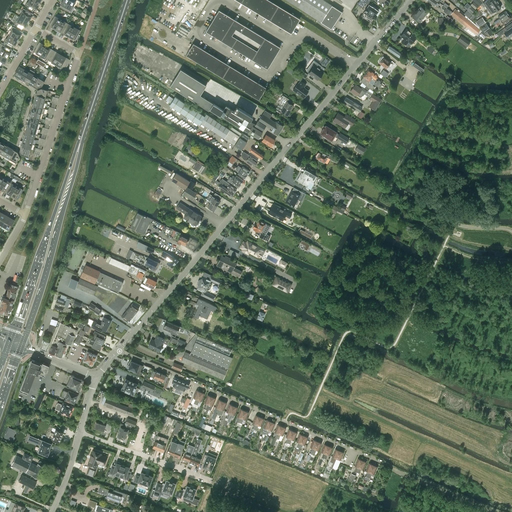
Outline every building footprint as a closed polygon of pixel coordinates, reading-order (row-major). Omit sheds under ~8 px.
[(39,3),(33,0),(29,0),(28,2),(27,2),(25,5),(34,11),(39,3)] [(73,6),(63,0),(59,7),(69,13),(73,6)] [(236,0),(291,33),(300,19),(269,0),(236,0)] [(286,0),(331,29),(342,12),(323,0),(286,0)] [(483,3),(481,4),(484,7),(485,6),(491,13),(494,11),(494,12),(500,7),(495,0),(486,0),(484,2),(483,3)] [(464,6),(471,13),(474,10),(467,3),(464,6)] [(364,11),(363,12),(367,15),(366,17),(371,20),(372,18),(373,19),(373,18),(374,19),(377,15),(376,14),(378,11),(375,9),(372,6),(372,7),(369,5),(366,9),(365,9),(364,11)] [(423,15),(425,16),(428,13),(426,11),(427,11),(421,7),(413,17),(418,21),(423,15)] [(20,16),(28,21),(33,14),(23,8),(21,12),(22,13),(20,16)] [(455,9),(451,14),(466,27),(468,28),(467,30),(475,36),(476,35),(480,30),(455,9)] [(261,44),(276,54),(280,47),(219,10),(206,31),(267,68),(272,60),(257,51),(261,44)] [(472,14),(467,10),(464,14),(468,18),(472,14)] [(499,21),(508,15),(505,11),(498,16),(499,18),(495,21),(493,22),(495,25),(496,23),(499,21)] [(508,15),(499,21),(500,23),(501,22),(503,24),(511,19),(508,15)] [(28,21),(20,16),(18,20),(17,20),(16,20),(14,24),(24,29),(28,21)] [(56,29),(61,19),(54,16),(49,25),(56,29)] [(485,22),(482,17),(475,22),(479,27),(485,22)] [(61,19),(56,29),(62,33),(67,23),(61,19)] [(499,32),(497,34),(498,36),(504,32),(505,32),(509,29),(511,26),(511,20),(504,26),(505,28),(503,30),(502,30),(500,31),(499,32)] [(67,23),(62,33),(68,37),(74,27),(67,23)] [(480,27),(484,32),(485,32),(490,28),(486,23),(480,27)] [(9,35),(18,40),(22,32),(13,26),(11,30),(11,31),(9,35)] [(74,27),(68,37),(75,40),(81,31),(74,27)] [(490,28),(484,33),(488,36),(493,33),(490,28)] [(416,38),(406,29),(401,35),(402,36),(399,39),(406,45),(410,40),(412,42),(416,38)] [(18,40),(9,35),(7,38),(6,38),(4,42),(13,47),(18,40)] [(470,42),(461,36),(458,40),(467,47),(470,42)] [(40,56),(46,46),(39,42),(34,52),(40,56)] [(0,53),(1,54),(7,58),(12,50),(7,47),(8,46),(3,43),(2,44),(0,43),(0,53)] [(186,55),(193,59),(200,48),(193,43),(186,55)] [(46,46),(40,56),(48,60),(54,50),(46,46)] [(399,57),(401,54),(389,46),(387,49),(399,57)] [(193,59),(200,64),(208,52),(200,48),(193,59)] [(61,55),(54,50),(48,60),(56,65),(61,55)] [(200,64),(208,68),(215,56),(208,52),(200,64)] [(61,55),(56,65),(66,70),(69,60),(61,55)] [(208,68),(215,73),(222,61),(215,56),(208,68)] [(383,56),(380,60),(381,60),(379,63),(386,68),(387,67),(388,67),(388,66),(391,63),(383,56)] [(313,62),(306,70),(309,72),(308,73),(317,79),(323,71),(322,70),(323,68),(321,66),(322,66),(323,64),(325,66),(329,60),(325,57),(321,63),(322,63),(320,65),(315,61),(313,62)] [(215,73),(222,77),(229,65),(222,61),(215,73)] [(421,68),(415,63),(413,66),(419,70),(422,72),(424,70),(425,69),(422,67),(421,68)] [(19,78),(24,69),(25,67),(20,64),(14,75),(19,78)] [(222,77),(229,82),(237,70),(229,65),(222,77)] [(29,72),(24,69),(19,78),(24,81),(29,72)] [(24,81),(28,83),(33,75),(35,72),(30,69),(29,72),(24,81)] [(223,109),(200,95),(206,85),(181,69),(173,80),(171,79),(167,84),(209,110),(210,109),(220,116),(220,115),(258,138),(262,132),(254,127),(256,125),(226,106),(223,109)] [(369,69),(366,73),(372,78),(371,79),(376,82),(380,85),(381,84),(382,84),(383,82),(381,80),(381,81),(377,78),(376,78),(378,76),(377,75),(378,73),(376,71),(374,73),(369,69)] [(229,82),(237,86),(244,74),(237,70),(229,82)] [(363,77),(361,81),(361,82),(362,83),(366,86),(364,88),(367,91),(373,94),(374,92),(372,90),(374,87),(373,86),(374,84),(376,82),(371,79),(372,78),(366,73),(363,77)] [(237,86),(244,91),(251,79),(244,74),(237,86)] [(33,75),(28,83),(33,86),(38,77),(33,75)] [(38,77),(33,86),(36,88),(42,86),(45,81),(38,77)] [(244,91),(251,95),(259,83),(251,79),(244,91)] [(308,91),(303,87),(306,84),(300,81),(298,84),(298,83),(293,90),(303,97),(308,91)] [(251,95),(259,99),(266,87),(259,83),(251,95)] [(355,84),(350,91),(356,96),(357,96),(359,98),(361,97),(363,96),(367,91),(364,88),(362,87),(361,88),(355,84)] [(36,95),(45,97),(47,90),(41,88),(37,90),(36,95)] [(373,101),(369,107),(374,110),(381,99),(373,94),(369,99),(373,101)] [(279,103),(275,108),(287,116),(293,105),(290,103),(287,101),(286,101),(288,98),(289,99),(282,95),(281,98),(282,98),(279,103)] [(206,114),(205,116),(175,96),(169,105),(199,125),(199,124),(201,122),(224,138),(234,145),(239,136),(241,133),(231,127),(229,129),(206,114)] [(343,102),(351,107),(359,112),(362,107),(346,97),(343,102)] [(45,109),(42,108),(33,105),(31,110),(41,113),(44,114),(45,109)] [(271,131),(278,135),(283,126),(276,122),(275,122),(269,119),(272,115),(265,111),(259,120),(259,122),(272,130),(271,131)] [(346,114),(344,117),(338,113),(333,121),(344,127),(347,123),(351,125),(355,120),(346,114)] [(323,129),(322,129),(323,130),(321,133),(320,133),(332,140),(332,139),(333,140),(335,136),(334,136),(337,137),(337,138),(346,143),(349,139),(340,133),(339,134),(336,133),(337,132),(326,125),(325,126),(324,126),(323,127),(323,129)] [(265,143),(271,146),(275,140),(269,136),(269,137),(266,135),(262,140),(265,142),(265,143)] [(235,145),(239,148),(241,150),(247,142),(240,138),(235,145)] [(362,154),(365,149),(358,144),(355,150),(362,154)] [(0,153),(5,156),(10,147),(5,145),(0,153)] [(30,149),(21,146),(19,151),(21,154),(28,157),(30,149)] [(9,159),(14,150),(10,147),(5,156),(9,159)] [(261,159),(263,155),(252,147),(250,151),(261,159)] [(14,150),(9,159),(16,163),(19,157),(18,152),(14,150)] [(338,159),(331,155),(328,153),(327,155),(320,151),(316,157),(324,162),(327,157),(336,162),(338,159)] [(254,166),(257,161),(243,152),(242,154),(243,156),(242,157),(243,158),(243,159),(246,161),(254,166)] [(192,168),(202,174),(207,168),(196,161),(192,168)] [(237,168),(247,175),(250,171),(242,166),(241,168),(238,166),(237,168)] [(237,174),(244,179),(247,175),(237,168),(235,170),(238,172),(237,174)] [(301,172),(297,180),(298,181),(301,183),(307,186),(310,181),(312,182),(316,176),(305,169),(302,173),(301,172)] [(185,189),(189,181),(176,173),(171,180),(185,189)] [(233,175),(231,178),(240,184),(243,180),(236,175),(235,177),(233,175)] [(230,177),(227,180),(231,182),(238,188),(240,184),(231,178),(230,177)] [(10,182),(3,178),(0,184),(0,189),(4,192),(10,182)] [(221,178),(219,182),(221,184),(223,185),(234,193),(237,189),(229,184),(221,178)] [(214,179),(212,181),(218,185),(219,186),(218,187),(219,188),(224,191),(231,197),(234,193),(223,185),(221,184),(219,182),(215,180),(214,179)] [(16,186),(18,184),(11,180),(10,182),(4,192),(11,195),(16,186)] [(191,180),(187,186),(192,190),(196,183),(191,180)] [(23,190),(16,186),(11,195),(18,199),(23,190)] [(186,187),(184,190),(182,194),(192,200),(196,193),(186,187)] [(291,190),(285,201),(294,206),(297,199),(301,202),(303,197),(305,194),(294,187),(294,188),(292,191),(291,190)] [(212,196),(209,201),(217,206),(220,201),(219,200),(221,197),(215,193),(213,196),(212,196)] [(209,201),(205,206),(213,211),(217,206),(209,201)] [(180,203),(176,208),(186,214),(184,218),(186,220),(191,222),(191,224),(193,225),(195,225),(196,225),(198,224),(199,222),(198,221),(201,216),(190,209),(188,210),(186,208),(187,207),(180,203)] [(270,210),(268,213),(282,221),(285,216),(289,218),(290,217),(292,214),(277,206),(273,204),(270,210)] [(130,228),(144,234),(152,219),(138,212),(130,228)] [(8,216),(2,226),(9,230),(14,220),(8,216)] [(255,222),(252,227),(254,228),(253,229),(258,231),(261,233),(259,236),(264,239),(267,241),(269,237),(270,236),(266,234),(267,232),(270,225),(266,223),(260,220),(261,220),(258,219),(256,223),(255,222)] [(300,229),(299,232),(312,239),(311,238),(312,235),(300,229)] [(185,245),(186,243),(187,242),(188,241),(188,240),(188,239),(180,235),(177,242),(180,244),(181,243),(185,245)] [(243,242),(241,247),(244,249),(243,250),(247,252),(248,253),(249,251),(257,256),(262,247),(253,242),(253,244),(247,241),(246,243),(243,242)] [(138,242),(136,246),(146,251),(152,254),(154,249),(148,246),(138,242)] [(172,267),(178,260),(172,256),(168,253),(163,251),(163,252),(161,255),(165,257),(164,259),(164,260),(165,261),(167,262),(166,262),(172,267)] [(239,276),(241,271),(234,267),(236,263),(221,256),(217,266),(239,276)] [(128,271),(130,266),(111,257),(109,263),(128,271)] [(157,269),(160,263),(148,257),(145,264),(151,266),(150,268),(153,270),(154,270),(155,270),(156,270),(157,269)] [(80,276),(108,288),(118,293),(123,282),(85,265),(80,276)] [(210,280),(220,285),(222,281),(210,275),(208,279),(203,276),(201,279),(200,279),(200,280),(200,281),(199,283),(198,283),(197,287),(197,288),(203,291),(201,294),(214,300),(215,297),(205,292),(206,289),(207,289),(210,289),(211,285),(210,283),(209,283),(210,280)] [(153,288),(156,282),(148,277),(145,284),(153,288)] [(276,277),(273,283),(288,290),(291,284),(276,277)] [(76,287),(93,295),(97,286),(79,278),(78,280),(71,278),(69,286),(76,289),(76,287)] [(18,286),(10,284),(6,296),(4,296),(0,308),(0,311),(9,314),(18,286)] [(57,298),(55,304),(63,306),(68,308),(69,304),(67,304),(68,301),(69,301),(70,299),(66,298),(65,301),(57,298)] [(207,319),(211,310),(214,312),(217,307),(198,298),(196,303),(199,305),(194,316),(198,318),(200,315),(207,319)] [(91,303),(88,307),(95,312),(98,314),(101,309),(98,308),(91,303)] [(121,317),(128,322),(139,309),(132,303),(121,317)] [(55,304),(53,309),(61,311),(62,309),(69,312),(70,309),(68,308),(63,306),(55,304)] [(256,318),(262,321),(265,313),(259,311),(256,318)] [(93,321),(91,326),(98,330),(101,332),(102,330),(105,331),(111,321),(104,317),(100,324),(93,321)] [(183,332),(184,330),(184,329),(181,327),(180,327),(166,321),(163,329),(170,332),(172,334),(173,333),(176,334),(178,331),(182,333),(183,332)] [(61,323),(52,344),(58,346),(54,354),(61,357),(67,343),(70,345),(77,330),(61,323)] [(103,340),(104,339),(105,336),(94,331),(90,339),(101,344),(102,343),(103,343),(104,340),(103,340)] [(79,343),(83,336),(83,335),(79,333),(75,341),(79,343)] [(43,339),(40,348),(46,350),(50,342),(52,336),(49,335),(47,341),(43,339)] [(168,341),(167,341),(157,335),(155,339),(156,339),(155,341),(152,340),(148,346),(159,352),(162,345),(163,342),(167,344),(168,341)] [(169,341),(176,344),(178,339),(172,336),(169,341)] [(195,342),(229,356),(231,350),(198,336),(195,342)] [(101,346),(101,344),(90,339),(89,343),(92,344),(92,346),(99,349),(100,349),(101,346)] [(190,354),(227,370),(232,357),(229,356),(195,342),(190,354)] [(52,344),(48,352),(54,354),(58,346),(52,344)] [(87,351),(83,361),(87,363),(91,365),(92,364),(96,356),(92,354),(87,351)] [(227,370),(190,354),(185,352),(181,362),(223,379),(227,370)] [(49,365),(41,362),(41,363),(31,359),(19,389),(27,392),(28,390),(35,372),(38,373),(45,376),(49,365)] [(142,366),(139,365),(139,364),(131,361),(129,365),(128,366),(128,367),(128,368),(128,369),(133,371),(133,372),(140,374),(141,374),(142,373),(142,371),(141,371),(142,366)] [(183,366),(173,362),(171,367),(181,371),(183,366)] [(153,378),(158,380),(161,373),(156,371),(155,372),(153,371),(151,376),(153,377),(153,378)] [(166,375),(161,373),(158,380),(163,382),(163,381),(165,382),(168,377),(165,376),(166,375)] [(78,391),(83,380),(71,375),(66,386),(78,391)] [(126,378),(121,390),(129,393),(127,396),(134,399),(136,396),(137,392),(139,388),(136,387),(138,384),(126,378)] [(173,391),(177,393),(181,381),(174,378),(171,385),(175,387),(173,391)] [(142,386),(153,391),(155,386),(144,381),(142,386)] [(186,388),(187,389),(189,385),(181,381),(177,393),(181,395),(183,390),(185,390),(186,388)] [(62,393),(75,398),(76,397),(77,394),(68,390),(68,392),(63,390),(62,393)] [(192,400),(191,403),(192,404),(195,405),(200,392),(196,390),(192,400)] [(200,392),(195,405),(197,406),(198,403),(200,404),(201,401),(204,393),(200,392)] [(75,398),(62,393),(61,396),(65,398),(65,399),(74,403),(75,400),(74,400),(75,398)] [(119,400),(113,397),(112,399),(104,396),(101,403),(133,416),(136,406),(132,404),(132,402),(122,398),(120,403),(118,402),(119,400)] [(205,412),(207,413),(208,409),(210,410),(212,408),(215,398),(211,396),(206,409),(205,412)] [(217,413),(217,414),(223,401),(218,399),(214,409),(213,411),(214,412),(211,417),(212,418),(211,420),(214,422),(214,420),(217,413)] [(57,402),(56,406),(61,408),(60,411),(68,414),(68,415),(69,416),(72,410),(71,410),(73,405),(63,401),(62,404),(57,402)] [(220,411),(223,412),(227,403),(223,401),(217,414),(217,413),(214,420),(215,420),(218,422),(220,418),(219,417),(220,414),(219,414),(220,411)] [(234,406),(228,418),(230,419),(231,416),(232,414),(234,415),(238,407),(234,406)] [(244,410),(239,423),(241,423),(243,419),(245,419),(249,412),(244,410)] [(255,429),(260,417),(256,415),(252,424),(254,425),(253,428),(255,429)] [(260,417),(255,429),(256,430),(258,427),(260,428),(264,418),(260,417)] [(127,418),(125,422),(130,425),(134,426),(136,422),(127,418)] [(263,427),(262,432),(263,432),(262,434),(265,435),(266,434),(271,421),(267,420),(263,427)] [(112,425),(106,423),(105,425),(96,421),(94,427),(104,431),(105,428),(110,430),(112,425)] [(271,421),(266,434),(267,435),(269,432),(271,433),(275,423),(271,421)] [(177,434),(181,424),(177,422),(173,432),(177,434)] [(127,426),(124,425),(123,425),(121,423),(119,427),(120,427),(117,436),(118,436),(118,437),(120,438),(121,437),(124,438),(126,433),(128,434),(130,430),(125,429),(127,426)] [(277,438),(282,426),(278,424),(274,434),(276,435),(275,438),(277,438)] [(59,442),(63,431),(61,431),(62,427),(57,425),(54,433),(51,431),(49,436),(52,438),(52,439),(59,442)] [(282,426),(277,438),(278,439),(280,436),(282,437),(286,428),(282,426)] [(293,431),(288,443),(290,444),(291,441),(293,442),(297,432),(293,431)] [(158,449),(163,437),(157,435),(155,440),(152,447),(158,449)] [(304,435),(298,447),(300,448),(301,446),(303,447),(308,437),(304,435)] [(33,437),(31,441),(41,445),(41,447),(40,447),(40,448),(39,451),(38,451),(38,452),(43,453),(43,454),(44,454),(47,455),(48,455),(47,455),(49,451),(48,450),(49,448),(49,449),(49,448),(51,444),(33,437)] [(167,442),(168,439),(163,437),(158,449),(163,451),(166,445),(167,442)] [(177,444),(173,455),(178,458),(181,451),(179,450),(180,447),(183,439),(180,438),(178,443),(177,444)] [(170,446),(167,453),(173,455),(177,444),(178,443),(172,440),(170,445),(170,446)] [(318,441),(312,453),(314,454),(316,449),(318,450),(322,443),(318,441)] [(188,462),(198,465),(201,459),(197,457),(195,456),(194,456),(195,454),(199,444),(196,442),(193,449),(188,462)] [(323,458),(328,446),(324,444),(320,454),(322,455),(321,457),(320,458),(318,464),(320,465),(321,464),(320,464),(323,458)] [(327,454),(329,455),(332,447),(328,446),(323,458),(320,464),(321,464),(323,465),(326,459),(325,459),(327,454)] [(182,459),(188,462),(193,449),(189,448),(188,451),(188,452),(188,453),(185,452),(182,459)] [(104,466),(107,456),(102,454),(102,453),(92,450),(87,464),(92,466),(91,467),(89,466),(86,474),(93,477),(96,469),(94,468),(94,467),(97,468),(98,464),(104,466)] [(339,450),(334,463),(336,463),(337,461),(339,462),(343,452),(339,450)] [(26,472),(32,475),(37,466),(31,463),(33,457),(29,456),(24,454),(23,457),(23,459),(16,455),(11,465),(26,472)] [(202,466),(210,470),(211,470),(215,458),(204,454),(201,462),(204,463),(202,466)] [(362,460),(357,472),(359,473),(361,468),(363,469),(366,462),(362,460)] [(37,466),(32,475),(38,478),(44,467),(41,465),(42,463),(42,462),(40,461),(39,461),(37,466)] [(116,463),(115,467),(112,466),(109,473),(117,475),(119,476),(123,465),(121,464),(120,464),(120,463),(117,462),(116,463)] [(121,476),(120,477),(128,480),(130,473),(127,472),(129,467),(124,466),(125,466),(123,465),(119,476),(121,476)] [(368,477),(369,477),(371,475),(373,476),(377,466),(373,465),(368,477)] [(145,484),(149,486),(152,476),(148,475),(148,474),(145,473),(145,474),(141,472),(140,477),(136,475),(134,481),(137,483),(138,482),(142,483),(145,484)] [(19,481),(26,485),(30,479),(22,475),(19,481)] [(26,485),(33,488),(36,482),(30,479),(26,485)] [(150,495),(150,496),(152,497),(157,499),(160,492),(161,489),(162,490),(163,491),(162,492),(170,495),(171,493),(172,494),(175,483),(172,482),(173,481),(170,479),(169,481),(166,480),(164,486),(162,486),(163,485),(157,483),(155,490),(153,489),(150,495)] [(178,489),(175,496),(180,498),(181,495),(183,495),(183,496),(184,496),(183,498),(183,500),(197,505),(199,500),(193,498),(196,489),(193,488),(194,486),(190,485),(189,487),(186,486),(184,492),(183,491),(178,489)] [(100,486),(98,492),(106,495),(105,500),(113,503),(115,500),(119,502),(121,496),(125,497),(126,494),(114,489),(112,493),(108,491),(109,490),(100,486)] [(108,511),(110,508),(100,505),(97,504),(97,502),(90,499),(87,505),(95,508),(93,511),(108,511)] [(6,509),(4,511),(26,511),(23,511),(25,507),(15,503),(15,504),(12,511),(10,511),(6,509)]
